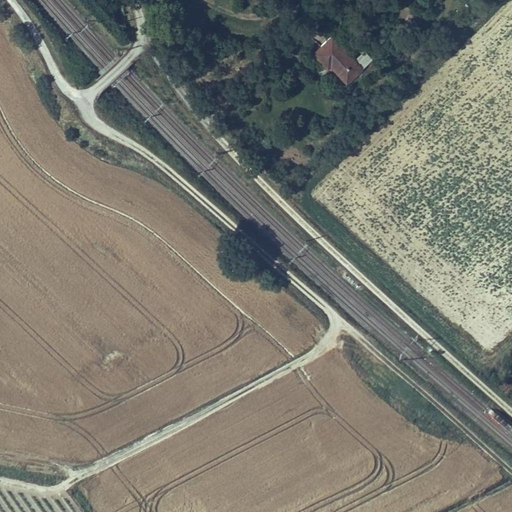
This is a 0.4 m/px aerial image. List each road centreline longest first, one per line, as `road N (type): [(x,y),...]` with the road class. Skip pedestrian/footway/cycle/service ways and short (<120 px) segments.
road 1 (track): [(57,491),(319,349),(336,319),(166,167),(100,124),(65,86),(12,0)]
road 2 (residential): [(145,39),(291,209),(511,410)]
road 3 (track): [(336,319),(511,473)]
